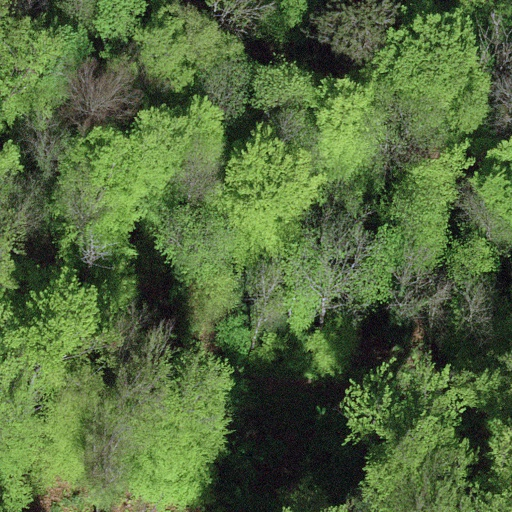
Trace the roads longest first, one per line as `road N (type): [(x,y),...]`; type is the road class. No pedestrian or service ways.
road 1 (track): [(0,342),(511,425)]
road 2 (track): [(511,227),(191,0)]
